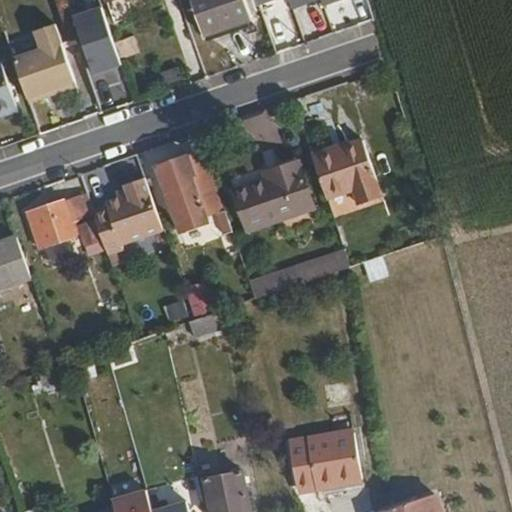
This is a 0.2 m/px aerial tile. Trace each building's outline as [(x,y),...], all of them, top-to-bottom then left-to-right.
[(193,0),(204,34),(252,18),(245,0),(193,0)] [(355,0),(354,0),(361,22),(373,18),(367,0),(355,0)] [(96,21),(89,23),(97,47),(104,45),(96,21)] [(11,49),(26,94),(103,69),(97,47),(89,23),(11,49)] [(2,62),(0,62),(0,109),(16,104),(2,62)] [(16,104),(0,109),(0,114),(18,109),(16,104)] [(314,155),(327,197),(354,188),(359,204),(384,196),(365,139),(314,155)] [(206,147),(191,152),(197,170),(212,165),(206,147)] [(158,163),(174,210),(201,201),(221,194),(212,165),(197,170),(191,152),(158,163)] [(268,180),(280,216),(312,205),(297,160),(265,171),(268,180)] [(93,206),(105,241),(162,222),(146,174),(124,182),(125,184),(127,189),(117,192),(107,196),(109,200),(93,206)] [(237,191),(249,226),(280,216),(268,180),(237,191)] [(329,198),(331,211),(352,207),(350,194),(329,198)] [(29,211),(40,245),(81,231),(69,197),(29,211)] [(201,201),(174,210),(180,229),(208,220),(201,201)] [(223,210),(209,214),(215,234),(229,230),(223,210)] [(80,216),(92,252),(104,247),(92,213),(80,216)] [(0,241),(0,287),(31,277),(18,236),(0,241)] [(345,249),(296,265),(302,281),(350,264),(345,249)] [(368,282),(387,275),(380,254),(360,261),(368,282)] [(296,265),(250,280),(255,297),(302,281),(296,265)] [(185,294),(193,318),(203,315),(195,291),(185,294)] [(171,324),(187,318),(179,299),(163,306),(171,324)] [(203,315),(193,318),(189,319),(194,334),(229,325),(226,308),(203,315)] [(293,495),(362,485),(354,427),(285,437),(293,495)] [(193,443),(200,472),(215,468),(209,439),(193,443)] [(204,477),(211,511),(249,511),(241,470),(204,477)] [(382,511),(440,511),(434,494),(382,511)]
